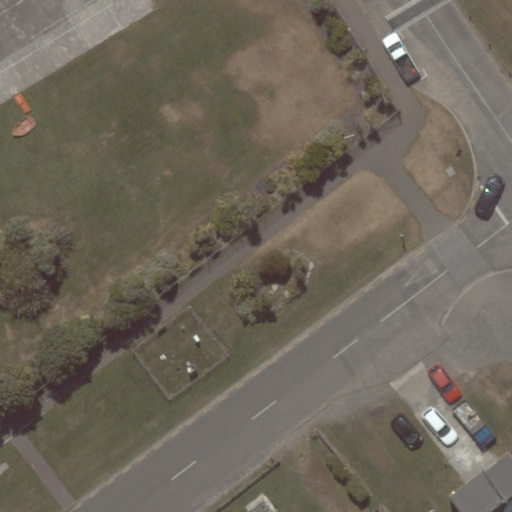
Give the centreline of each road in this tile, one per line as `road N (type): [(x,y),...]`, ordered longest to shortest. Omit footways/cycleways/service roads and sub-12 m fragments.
road 1 (residential): [(129,511),(511,221)]
road 2 (residential): [(421,0),(511,144)]
